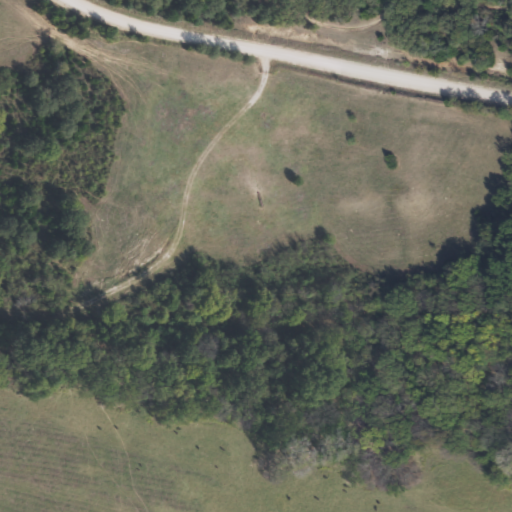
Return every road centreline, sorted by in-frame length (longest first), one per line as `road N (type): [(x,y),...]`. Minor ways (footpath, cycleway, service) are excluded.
road 1 (residential): [(243,290),(263,32),(276,0)]
road 2 (residential): [(263,32),(128,0)]
